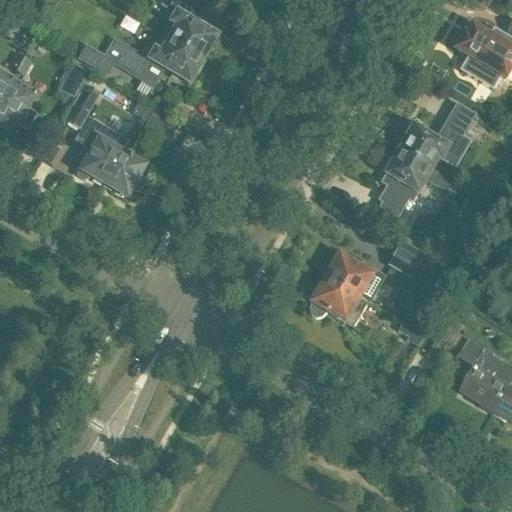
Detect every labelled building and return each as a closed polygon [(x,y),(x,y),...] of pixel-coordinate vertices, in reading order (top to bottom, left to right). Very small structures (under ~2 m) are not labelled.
[(165,16),(163,21),(176,28),(167,43),(202,63),(216,39),(195,27),(199,19),(200,17),(181,6),(174,2),(165,16)] [(55,30),(44,23),(39,32),(51,39),(55,30)] [(457,49),(455,52),(468,60),(460,74),(492,93),(500,79),(505,82),(511,69),(511,42),(494,32),(489,39),(472,29),(466,38),(464,37),(463,39),(459,40),(456,46),(457,49)] [(109,55),(105,61),(115,67),(114,68),(153,91),(158,84),(156,83),(162,72),(189,87),(202,63),(167,43),(163,40),(155,54),(146,49),(141,59),(115,44),(109,55)] [(80,63),(79,65),(86,69),(107,81),(114,68),(115,67),(105,61),(94,55),(87,51),(80,63)] [(15,75),(23,60),(17,56),(8,71),(15,75)] [(23,60),(15,75),(24,80),(33,65),(23,60)] [(71,100),(83,77),(71,70),(59,93),(71,100)] [(0,100),(7,89),(12,81),(12,80),(0,73),(0,100)] [(7,89),(0,100),(0,129),(8,134),(10,132),(12,133),(14,129),(16,127),(21,130),(24,131),(25,128),(33,115),(25,111),(28,105),(35,94),(12,81),(7,89)] [(75,110),(67,125),(80,132),(86,120),(88,121),(88,120),(90,116),(89,115),(100,96),(87,88),(79,103),(77,102),(73,109),(75,110)] [(141,121),(148,109),(139,104),(132,116),(141,121)] [(408,139),(398,155),(431,175),(432,173),(439,162),(440,159),(442,160),(454,167),(459,159),(469,142),(467,140),(463,138),(475,117),(457,106),(443,129),(435,143),(434,143),(430,141),(421,135),(420,131),(414,127),(410,128),(407,134),(408,138),(408,139)] [(160,142),(169,127),(156,120),(159,115),(148,109),(141,121),(148,125),(144,133),(160,142)] [(88,121),(75,143),(90,152),(91,150),(98,138),(103,128),(88,120),(88,121)] [(78,175),(78,179),(85,183),(91,179),(103,186),(120,157),(121,155),(123,152),(112,146),(98,138),(91,150),(90,152),(78,172),(78,175)] [(120,157),(103,186),(127,200),(131,193),(134,196),(141,194),(145,187),(144,183),(143,181),(142,180),(139,178),(145,169),(147,165),(135,158),(124,151),(123,152),(121,155),(120,157)] [(382,205),(374,218),(392,229),(408,203),(412,205),(426,183),(444,194),(448,186),(431,175),(398,155),(385,176),(386,177),(381,186),(386,189),(378,203),(382,205)] [(506,218),(511,210),(511,199),(507,196),(496,210),(506,218)] [(388,267),(411,281),(426,257),(402,243),(388,267)] [(457,255),(450,268),(460,274),(467,261),(457,255)] [(331,271),(324,271),(328,277),(324,282),(367,307),(368,308),(369,308),(385,281),(379,278),(372,274),(371,275),(370,278),(362,273),(362,272),(364,269),(345,258),(344,257),(338,259),(331,271)] [(324,282),(309,308),(310,319),(315,322),(327,316),(352,331),(367,307),(324,282)] [(412,333),(417,323),(407,318),(401,327),(412,333)] [(412,333),(401,327),(398,334),(409,340),(407,343),(418,349),(429,329),(417,323),(412,333)] [(81,337),(77,334),(71,341),(76,344),(81,337)] [(483,410),(494,417),(509,393),(511,387),(511,369),(494,359),(496,357),(469,342),(454,368),(474,380),(464,396),(484,408),(483,410)] [(511,387),(509,393),(494,417),(507,425),(508,422),(511,424),(511,387)]
